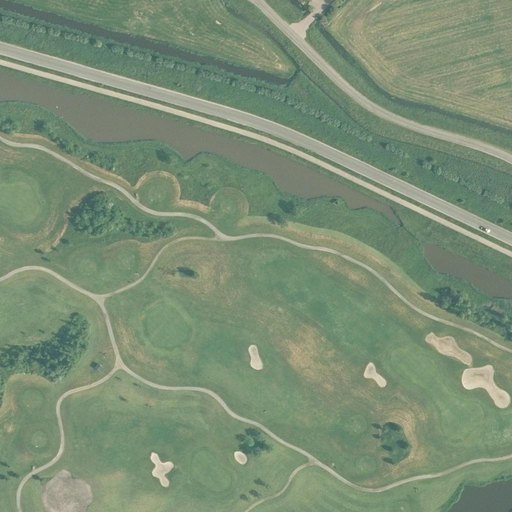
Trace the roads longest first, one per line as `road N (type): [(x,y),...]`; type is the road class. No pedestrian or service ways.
road 1 (tertiary): [(511,240),(277,130),(0,49)]
road 2 (unclassified): [(511,158),(369,105),(258,0)]
